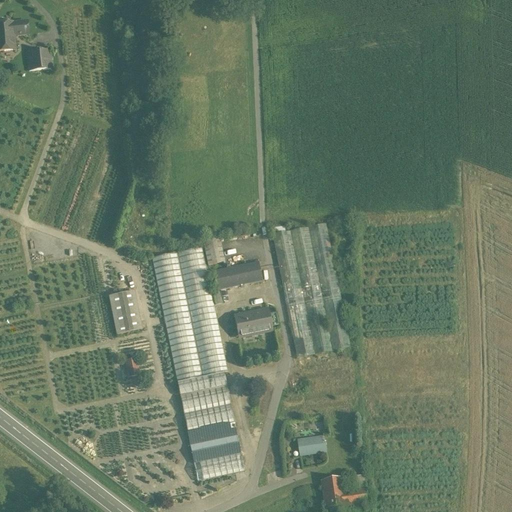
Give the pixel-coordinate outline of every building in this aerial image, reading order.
[(26,23),(0,25),(0,51),(14,50),(13,36),(27,35),(26,23)] [(50,51),(27,53),(28,71),(51,69),(50,51)] [(326,225),(272,236),(296,359),(351,348),(326,225)] [(219,239),(203,242),(208,267),(224,263),(219,239)] [(202,249),(151,259),(177,384),(223,374),(228,373),(202,249)] [(258,263),(212,272),(216,292),(262,282),(258,263)] [(220,291),(212,293),(215,305),(222,304),(220,291)] [(133,292),(109,297),(117,336),(141,331),(133,292)] [(268,311),(234,318),(237,336),(238,339),(242,338),(272,332),(268,311)] [(135,360),(125,362),(128,378),(138,376),(135,360)] [(223,374),(177,384),(179,397),(226,387),(223,374)] [(226,387),(179,397),(187,434),(234,424),(226,387)] [(234,424),(187,434),(190,447),(191,447),(190,447),(195,446),(202,481),(245,472),(241,454),(240,454),(234,424)] [(323,439),(299,442),(301,456),(325,453),(323,439)] [(364,476),(354,478),(356,492),(358,505),(368,504),(364,476)] [(344,479),(322,482),(326,510),(348,507),(358,505),(356,492),(346,494),(344,479)]
